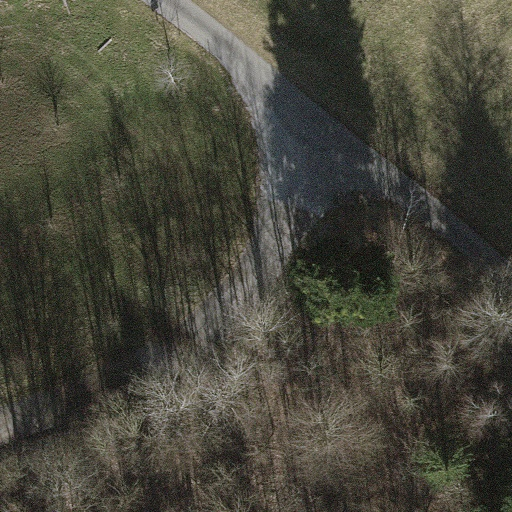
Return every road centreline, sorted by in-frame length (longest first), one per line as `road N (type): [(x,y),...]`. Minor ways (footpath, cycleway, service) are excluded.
road 1 (track): [(0,435),(138,381),(232,310),(277,249),(286,197),(283,109)]
road 2 (track): [(153,0),(511,284)]
road 3 (track): [(277,249),(376,396),(431,511)]
